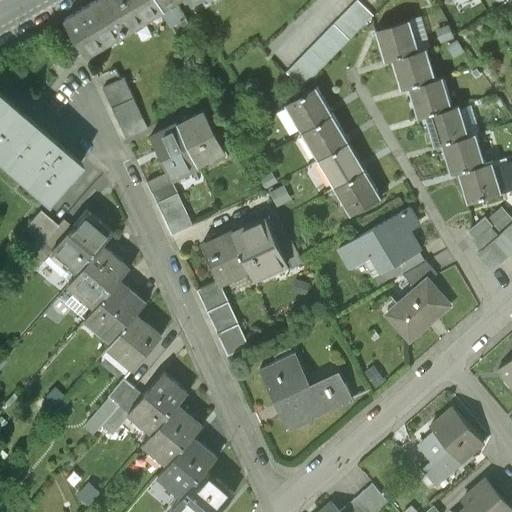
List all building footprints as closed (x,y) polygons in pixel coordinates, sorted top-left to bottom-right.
[(109,0),(108,1),(128,35),(167,13),(159,0),(109,0)] [(159,0),(167,13),(174,25),(186,19),(178,6),(188,0),(159,0)] [(371,17),(355,0),(286,71),(303,87),(371,17)] [(69,23),(90,58),(128,35),(108,1),(69,23)] [(407,19),(377,28),(386,59),(392,57),(416,50),(407,19)] [(447,25),(435,30),(440,42),(452,38),(447,25)] [(456,38),(445,45),(452,56),(463,50),(456,38)] [(416,50),(392,57),(401,89),(410,86),(435,79),(426,47),(416,50)] [(435,79),(410,86),(419,116),(427,113),(451,106),(443,77),(435,79)] [(104,90),(128,141),(149,131),(125,80),(104,90)] [(320,86),(292,102),(308,130),(336,114),(320,86)] [(39,128),(0,93),(0,162),(4,166),(39,128)] [(451,106),(427,113),(436,144),(444,142),(468,134),(459,104),(451,106)] [(231,152),(208,110),(182,124),(204,166),(231,152)] [(352,141),(336,114),(308,130),(323,157),(352,141)] [(156,137),(178,180),(204,166),(182,124),(156,137)] [(4,166),(46,203),(80,165),(39,128),(4,166)] [(486,164),(476,132),(468,134),(444,142),(453,173),(461,171),(486,164)] [(323,157),(338,185),(367,168),(352,141),(323,157)] [(486,164),(461,171),(471,202),(505,192),(497,164),(496,161),(486,164)] [(511,182),(506,161),(497,164),(505,192),(511,189),(511,182)] [(367,168),(338,185),(355,214),(384,198),(367,168)] [(173,237),(196,226),(195,225),(171,173),(148,184),(173,237)] [(277,182),(271,173),(260,180),(266,189),(277,182)] [(283,187),(270,193),(277,205),(289,199),(283,187)] [(412,206),(339,248),(350,266),(370,254),(382,274),(399,263),(416,253),(424,249),(413,232),(424,225),(412,206)] [(511,225),(511,219),(502,208),(489,220),(494,225),(491,227),(499,236),(511,225)] [(26,228),(43,242),(45,240),(59,223),(43,209),(26,228)] [(54,248),(82,271),(105,243),(115,232),(90,211),(80,222),(76,219),(71,225),(52,247),(54,248)] [(486,217),(469,231),(476,240),(491,227),(494,225),(489,220),(486,217)] [(282,242),(270,218),(238,233),(257,271),(261,281),(293,266),(282,242)] [(71,225),(63,219),(59,223),(45,240),(52,247),(71,225)] [(481,251),(475,257),(490,274),(511,255),(511,225),(499,236),(481,251)] [(476,240),(473,242),(481,251),(499,236),(491,227),(476,240)] [(204,243),(225,287),(257,271),(238,233),(236,228),(204,243)] [(303,263),(290,238),(282,242),(293,266),(295,267),(303,263)] [(52,247),(45,240),(43,242),(27,260),(36,269),(54,248),(52,247)] [(121,279),(132,266),(105,243),(82,271),(75,279),(101,302),(121,279)] [(406,275),(424,265),(416,253),(399,263),(406,275)] [(382,289),(406,275),(399,263),(382,274),(375,278),(382,289)] [(406,275),(417,289),(431,277),(432,278),(436,275),(426,263),(424,265),(406,275)] [(417,289),(387,315),(411,344),(457,306),(432,278),(431,277),(417,289)] [(101,302),(87,318),(114,341),(139,312),(147,302),(121,279),(101,302)] [(220,282),(199,292),(230,360),(252,350),(220,282)] [(135,370),(166,334),(139,312),(114,341),(109,347),(135,370)] [(511,351),(490,371),(511,396),(511,351)] [(297,358),(265,373),(293,430),(352,402),(340,377),(313,390),(297,358)] [(146,400),(129,419),(153,439),(180,408),(188,400),(164,379),(146,400)] [(119,410),(129,419),(146,400),(125,382),(108,401),(119,410)] [(119,410),(108,401),(82,431),(93,440),(102,430),(119,410)] [(196,439),(205,430),(180,408),(153,439),(144,449),(169,471),(196,439)] [(437,489),(485,448),(452,409),(429,429),(435,436),(419,449),(431,464),(422,472),(437,489)] [(112,438),(129,419),(119,410),(102,430),(112,438)] [(211,473),(221,461),(196,439),(169,471),(161,480),(186,502),(211,473)] [(221,511),(236,495),(211,473),(186,502),(177,511),(221,511)] [(462,511),(511,511),(511,505),(489,479),(461,503),(466,509),(462,511)] [(369,488),(342,511),(374,511),(384,503),(369,488)] [(100,501),(89,490),(78,501),(89,511),(92,509),(100,501)] [(340,511),(332,503),(322,511),(340,511)]
